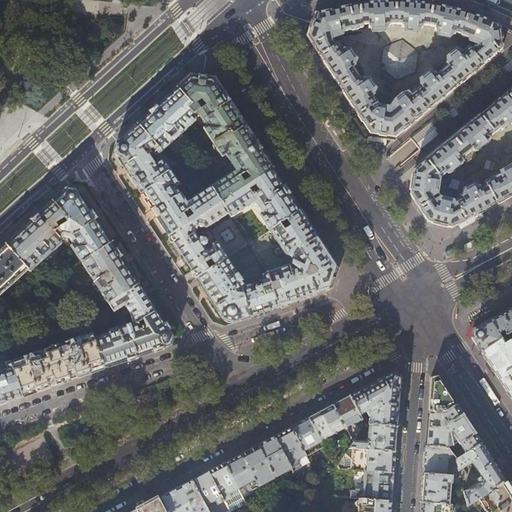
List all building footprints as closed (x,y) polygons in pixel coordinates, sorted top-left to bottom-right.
[(359,3),(316,13),(307,37),(358,115),(370,133),(386,135),(394,136),(395,136),(404,128),(502,49),(499,28),(499,24),(476,15),(467,12),(459,11),(459,10),(441,6),(432,4),(423,4),(423,3),(405,2),(399,2),(396,1),(386,2),(386,1),(368,3),(359,3)] [(193,116),(194,117),(198,114),(206,126),(203,128),(212,143),(230,131),(232,134),(246,125),(229,100),(215,78),(202,76),(190,75),(184,81),(177,87),(192,104),(187,108),(194,116),(193,116)] [(194,117),(193,116),(194,116),(187,108),(192,104),(177,87),(158,104),(137,124),(161,152),(194,122),(194,121),(195,121),(195,120),(195,119),(195,118),(194,117)] [(511,88),(429,157),(418,166),(414,170),(410,194),(427,221),(451,228),(456,225),(483,211),(511,195),(511,88)] [(370,133),(358,115),(354,118),(368,138),(385,141),(386,135),(370,133)] [(157,155),(161,152),(137,124),(126,134),(117,142),(115,154),(140,193),(154,184),(152,182),(170,170),(165,162),(163,163),(161,159),(159,159),(153,163),(148,156),(152,153),(153,155),(157,155)] [(230,131),(212,143),(226,164),(229,162),(235,171),(211,186),(221,202),(273,168),(258,145),(246,125),(232,134),(230,131)] [(273,168),(221,202),(229,214),(231,217),(255,202),(263,214),(260,216),(269,230),(279,224),(286,220),(301,210),(289,192),(273,168)] [(181,187),(170,170),(152,182),(154,184),(140,193),(169,236),(221,202),(211,186),(186,202),(178,189),(181,187)] [(63,218),(66,222),(58,227),(60,239),(63,237),(68,238),(72,244),(70,246),(80,262),(112,242),(94,214),(78,189),(66,188),(52,201),(60,210),(65,216),(63,218)] [(55,223),(63,218),(65,216),(60,210),(52,201),(30,221),(5,244),(29,268),(31,270),(61,244),(60,239),(58,227),(55,223)] [(206,228),(229,214),(221,202),(169,236),(196,278),(228,257),(216,239),(212,242),(211,248),(209,249),(202,248),(201,246),(206,243),(206,240),(205,238),(196,238),(193,235),(193,231),(198,228),(206,228)] [(279,307),(291,303),(317,294),(329,290),(337,266),(301,210),(286,220),(290,227),(283,231),(279,224),(269,230),(269,231),(283,254),(291,258),(292,259),(291,263),(288,264),(267,271),(271,283),(279,281),(281,289),(274,291),(279,307)] [(425,248),(419,238),(415,240),(422,250),(425,248)] [(112,242),(80,262),(108,304),(139,284),(126,264),(112,242)] [(0,295),(29,268),(5,244),(0,248),(0,295)] [(246,286),(228,257),(196,278),(223,319),(234,323),(237,322),(251,317),(242,289),(244,286),(246,286)] [(274,291),(271,283),(267,271),(262,273),(263,278),(250,283),(250,284),(246,286),(244,286),(242,289),(251,317),(265,312),(279,307),(274,291)] [(139,284),(108,304),(114,314),(119,310),(123,316),(125,317),(130,315),(132,322),(118,327),(118,326),(107,330),(108,332),(94,337),(105,368),(137,357),(169,346),(172,335),(146,295),(139,284)] [(511,309),(495,318),(494,318),(494,319),(474,329),(472,336),(482,351),(508,334),(511,331),(511,309)] [(471,323),(474,329),(494,319),(494,318),(491,312),(471,323)] [(93,333),(11,362),(23,397),(84,375),(105,368),(94,337),(93,333)] [(511,339),(508,334),(482,351),(511,398),(511,339)] [(0,404),(2,404),(23,397),(11,362),(5,364),(7,369),(0,371),(0,404)] [(370,385),(349,396),(358,414),(365,410),(369,418),(369,425),(397,427),(401,376),(394,372),(370,385)] [(431,378),(428,412),(444,413),(456,404),(438,376),(431,378)] [(341,401),(333,405),(345,428),(352,424),(357,427),(360,432),(363,427),(364,425),(358,414),(349,396),(341,401)] [(481,443),(456,404),(444,413),(428,412),(425,447),(448,448),(449,442),(447,441),(447,435),(451,432),(465,453),(481,443)] [(322,410),(308,418),(321,441),(345,428),(333,405),(322,410)] [(297,424),(291,427),(305,455),(306,457),(324,447),(321,441),(308,418),(297,424)] [(369,425),(364,425),(363,427),(368,428),(367,440),(365,441),(354,441),(353,443),(349,449),(395,452),(397,427),(369,425)] [(282,432),(274,436),(293,471),(294,472),(301,468),(297,460),(305,455),(291,427),(282,432)] [(265,441),(258,445),(277,482),(285,478),(286,475),(293,471),(274,436),(265,441)] [(460,457),(456,459),(460,476),(461,481),(463,479),(464,479),(465,477),(466,476),(466,474),(466,472),(465,471),(464,469),(462,468),(472,462),(482,478),(480,479),(479,481),(463,491),(465,499),(467,506),(506,481),(481,443),(465,453),(460,457)] [(248,450),(241,454),(259,487),(260,489),(266,486),(266,487),(267,487),(268,487),(269,487),(270,487),(277,482),(258,445),(248,450)] [(448,448),(425,447),(423,474),(448,475),(449,460),(453,456),(453,455),(448,448)] [(393,473),(395,452),(349,449),(345,455),(347,456),(347,459),(351,459),(351,460),(351,470),(365,471),(393,473)] [(232,458),(225,463),(242,496),(252,491),(252,490),(259,487),(241,454),(232,458)] [(215,468),(208,471),(229,511),(246,503),(242,496),(225,463),(215,468)] [(200,476),(191,480),(207,511),(229,511),(208,471),(200,476)] [(391,501),(393,473),(365,471),(363,499),(391,501)] [(448,475),(423,474),(421,502),(449,504),(450,483),(451,483),(451,480),(454,480),(456,483),(462,484),(461,481),(460,476),(448,475)] [(301,485),(307,496),(321,489),(315,478),(301,485)] [(177,488),(159,498),(165,511),(207,511),(191,480),(177,488)] [(511,511),(511,490),(506,481),(467,506),(460,505),(457,505),(459,511),(511,511)] [(150,503),(136,510),(137,511),(165,511),(159,498),(150,503)] [(390,511),(391,501),(363,499),(358,499),(358,501),(357,501),(356,501),(356,502),(355,502),(355,503),(355,505),(355,506),(356,506),(356,507),(357,507),(358,507),(357,511),(390,511)] [(449,504),(421,502),(420,511),(450,511),(451,511),(452,505),(449,504)]
